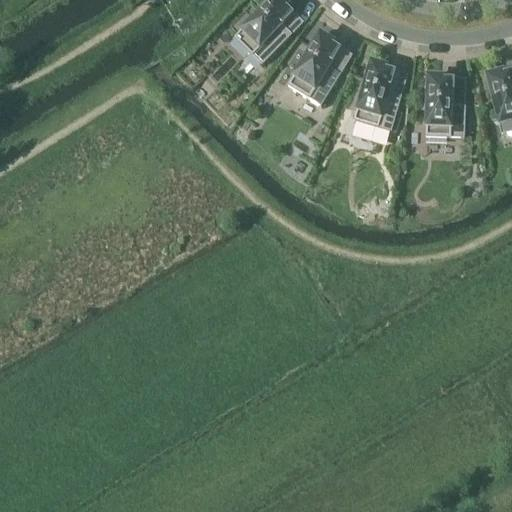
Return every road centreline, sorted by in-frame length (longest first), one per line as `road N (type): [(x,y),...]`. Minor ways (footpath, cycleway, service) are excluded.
road 1 (unclassified): [(336,0),(417,44),(511,32)]
road 2 (unclassified): [(511,1),(465,12),(394,0)]
